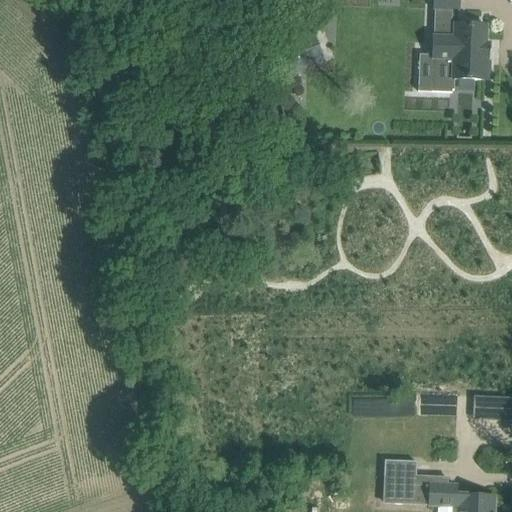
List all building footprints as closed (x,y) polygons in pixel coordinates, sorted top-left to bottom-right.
[(434,0),(434,11),(435,11),(456,11),(458,11),(458,0),(434,0)] [(431,91),(431,93),(452,94),(452,92),(454,92),(454,80),(488,82),(489,61),(490,61),(490,58),(489,58),(489,60),(484,59),(485,44),(486,26),(456,25),(456,11),(435,11),(434,38),(433,38),(432,56),(431,91)] [(300,38),(267,51),(278,80),(311,68),(322,63),(319,53),(308,58),(300,38)] [(476,425),(477,400),(424,399),(423,424),(476,425)] [(384,463),(384,478),(416,479),(416,464),(384,463)] [(384,478),(383,503),(425,505),(425,508),(459,510),(459,511),(493,511),(494,498),(456,497),(456,488),(447,487),(447,480),(416,479),(384,478)]
